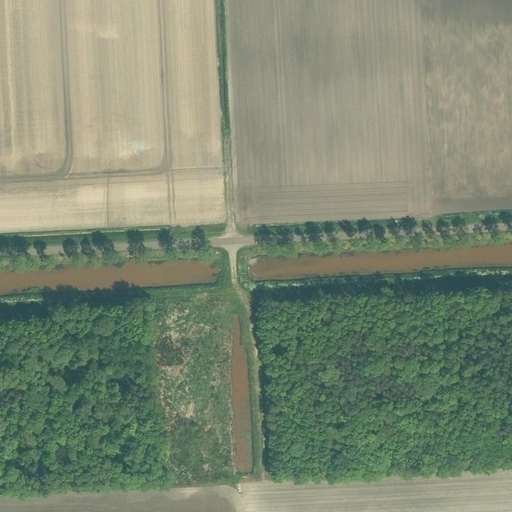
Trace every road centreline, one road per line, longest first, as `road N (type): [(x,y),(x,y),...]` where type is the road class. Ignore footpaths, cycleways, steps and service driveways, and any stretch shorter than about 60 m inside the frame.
road 1 (track): [(511,275),(0,302)]
road 2 (unclassified): [(0,252),(511,227)]
road 3 (track): [(231,241),(234,292),(252,313),(260,362),(264,474),(249,488)]
